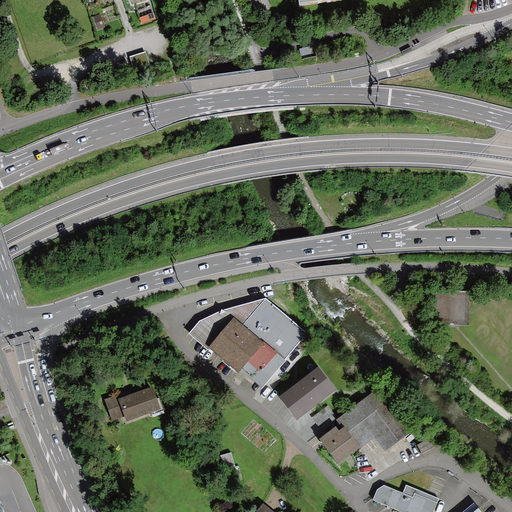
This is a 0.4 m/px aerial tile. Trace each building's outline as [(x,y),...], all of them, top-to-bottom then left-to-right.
[(310,47),(299,49),(301,57),(312,54),(310,47)] [(149,65),(143,53),(132,58),(137,70),(149,65)] [(240,368),(263,388),(286,360),(285,359),(308,333),(266,298),(223,310),(199,322),(189,333),(209,350),(210,348),(238,372),(240,368)] [(280,396),(297,420),(337,391),(319,368),(280,396)] [(106,399),(113,420),(125,416),(127,421),(161,409),(153,387),(126,397),(123,398),(122,394),(106,399)] [(326,435),(321,439),(339,463),(359,448),(360,449),(376,438),(386,451),(405,437),(373,393),(339,418),(329,405),(312,417),(326,435)] [(377,490),(373,499),(394,508),(404,511),(432,511),(438,498),(406,485),(403,492),(385,485),(377,490)] [(275,511),(263,503),(256,511),(275,511)]
